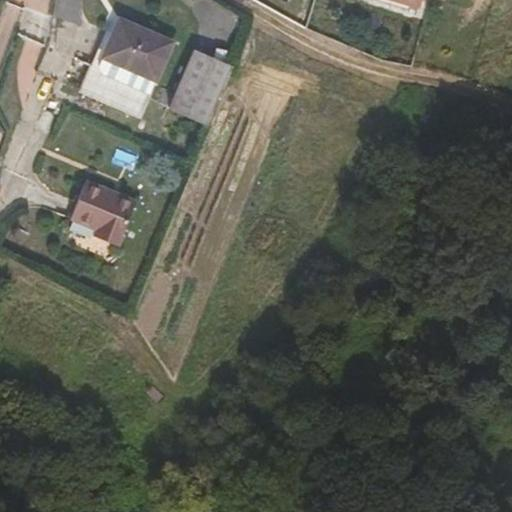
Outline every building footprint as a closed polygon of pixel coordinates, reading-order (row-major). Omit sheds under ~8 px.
[(25,20),(33,0),(27,0),(20,18),(25,20)] [(54,0),(33,0),(25,20),(42,28),(54,0)] [(384,0),(415,8),(416,0),(384,0)] [(97,73),(88,100),(146,124),(177,49),(123,27),(102,76),(97,73)] [(214,128),(236,73),(198,59),(176,113),(214,128)] [(138,203),(88,182),(73,220),(100,231),(97,238),(121,247),(138,203)]
